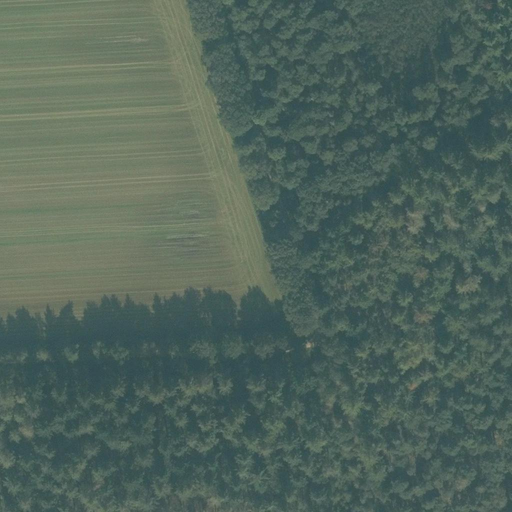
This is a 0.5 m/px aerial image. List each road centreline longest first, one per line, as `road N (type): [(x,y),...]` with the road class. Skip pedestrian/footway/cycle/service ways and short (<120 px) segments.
road 1 (track): [(323,346),(215,0)]
road 2 (track): [(323,346),(0,362)]
road 3 (track): [(379,511),(323,346)]
